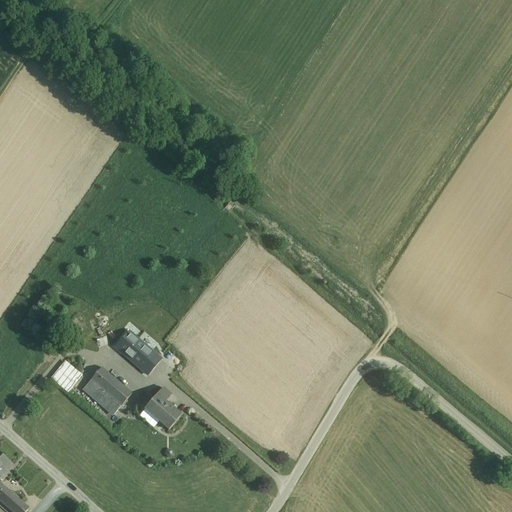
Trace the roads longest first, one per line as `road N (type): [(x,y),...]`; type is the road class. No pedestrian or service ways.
road 1 (unclassified): [(511,463),(398,367),(377,363),(359,372),(272,511)]
road 2 (unclassified): [(95,511),(0,428)]
